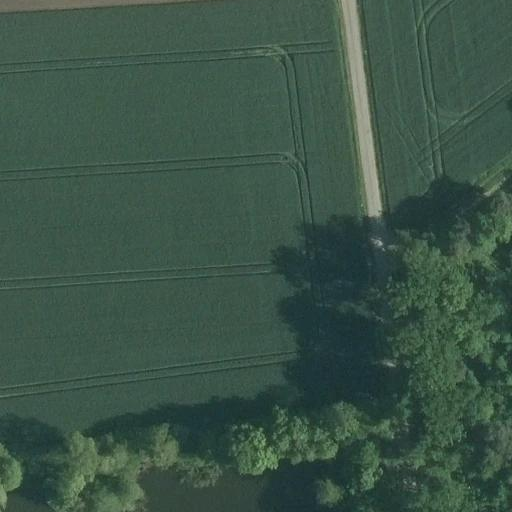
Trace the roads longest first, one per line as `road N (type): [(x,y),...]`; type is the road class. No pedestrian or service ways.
road 1 (unclassified): [(347,0),(414,511)]
road 2 (track): [(459,511),(412,226)]
road 3 (track): [(380,249),(511,154)]
